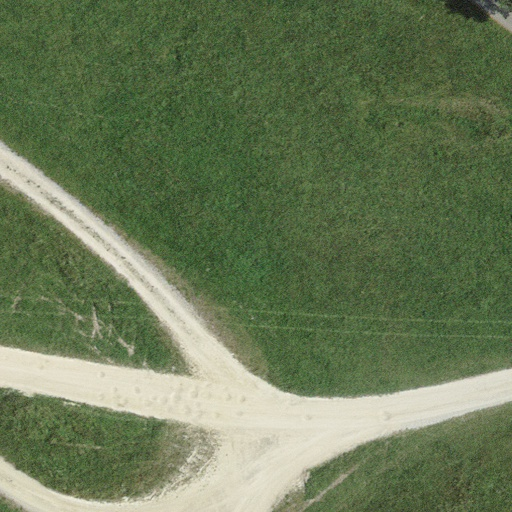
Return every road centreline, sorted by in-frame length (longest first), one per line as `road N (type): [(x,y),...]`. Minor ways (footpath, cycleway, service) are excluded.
road 1 (track): [(0,364),(265,414),(405,414),(511,390)]
road 2 (track): [(234,511),(265,414),(0,169)]
